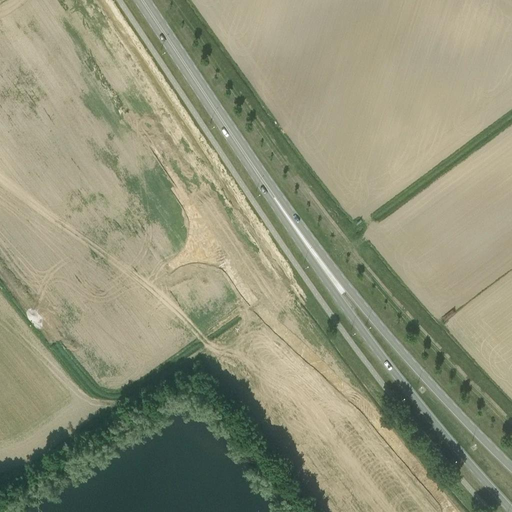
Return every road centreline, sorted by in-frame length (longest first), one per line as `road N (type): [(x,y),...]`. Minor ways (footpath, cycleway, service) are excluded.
road 1 (primary): [(254,169),(361,330),(511,511)]
road 2 (primary): [(511,468),(379,326),(254,169)]
road 3 (primary): [(141,0),(254,169)]
